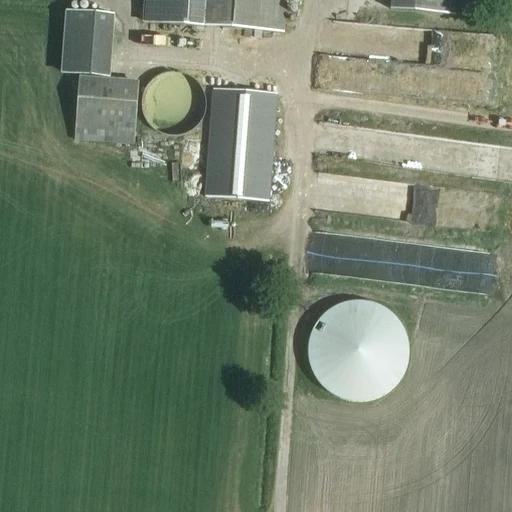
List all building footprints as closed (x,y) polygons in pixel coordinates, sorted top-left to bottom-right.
[(147,0),(145,24),(282,34),(284,0),(147,0)] [(398,0),(398,8),(464,15),(465,0),(398,0)] [(112,82),(114,39),(65,37),(63,79),(78,80),(112,82)] [(147,88),(143,97),(141,106),(143,115),(147,124),(153,131),(160,136),(169,139),(179,139),(188,136),(196,131),(202,124),(206,115),(207,106),(206,97),(202,88),(196,81),(188,76),(179,74),(169,74),(160,76),(153,81),(147,88)] [(214,92),(206,199),(267,204),(276,96),(214,92)]
